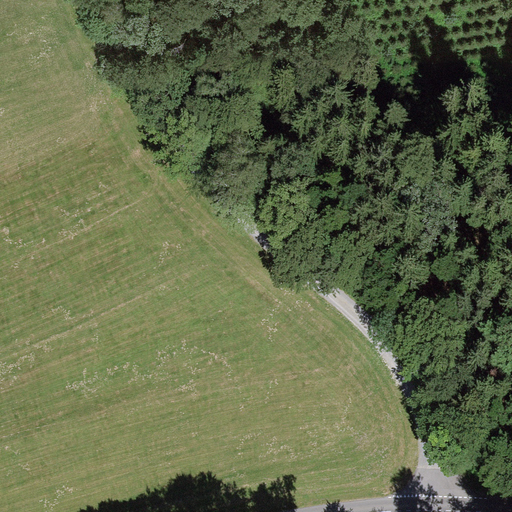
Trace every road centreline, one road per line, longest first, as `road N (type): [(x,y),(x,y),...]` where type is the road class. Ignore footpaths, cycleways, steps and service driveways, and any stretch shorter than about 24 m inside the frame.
road 1 (track): [(104,0),(169,128),(221,201),(375,330),(404,366),(422,410),(430,504)]
road 2 (tertiary): [(511,511),(430,504),(319,511)]
